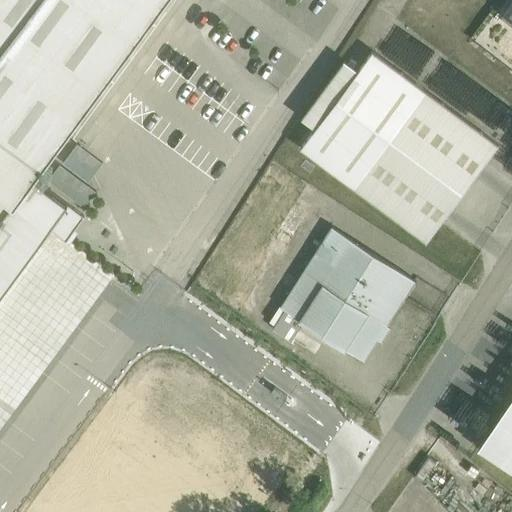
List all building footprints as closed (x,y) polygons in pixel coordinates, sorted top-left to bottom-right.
[(0,0),(0,282),(45,222),(67,238),(85,214),(33,176),(162,0),(0,0)] [(499,143),(373,49),(301,146),(427,239),(499,143)] [(60,164),(49,179),(85,206),(96,190),(60,164)] [(416,278),(333,225),(271,321),(276,324),(273,327),(292,339),(298,329),(339,355),(346,347),(365,359),(416,278)] [(189,284),(166,322),(182,331),(204,293),(189,284)] [(113,480),(91,511),(151,511),(152,511),(153,511),(171,511),(200,471),(233,493),(243,478),(213,457),(220,447),(188,425),(198,411),(145,375),(86,461),(113,480)] [(511,395),(480,445),(511,466),(511,395)]
